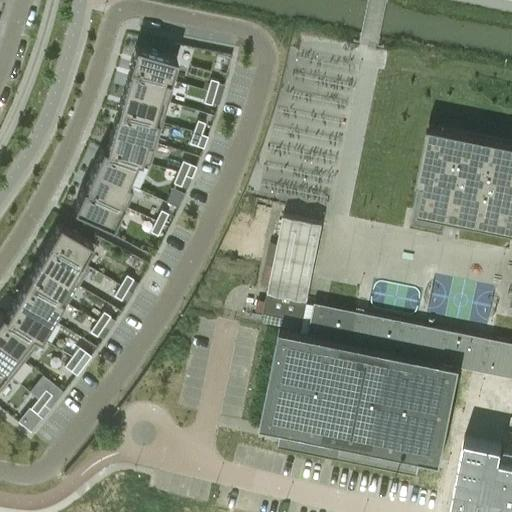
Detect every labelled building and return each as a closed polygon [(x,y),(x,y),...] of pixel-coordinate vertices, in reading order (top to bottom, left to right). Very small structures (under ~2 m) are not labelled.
[(135,45),(128,67),(129,67),(130,67),(165,77),(171,55),(135,45)] [(129,67),(123,87),(158,98),(165,77),(130,67),(129,67)] [(210,78),(206,89),(214,92),(217,80),(210,78)] [(123,87),(117,108),(152,118),(158,98),(123,87)] [(206,89),(203,101),(210,103),(214,92),(206,89)] [(117,108),(111,129),(146,139),(152,118),(117,108)] [(197,119),(193,130),(200,133),(204,121),(197,119)] [(511,140),(427,123),(416,180),(419,180),(411,220),(444,227),(446,215),(511,228),(511,140)] [(105,148),(105,149),(106,150),(136,159),(136,160),(140,161),(146,139),(111,129),(105,148)] [(193,130),(189,141),(196,144),(200,133),(193,130)] [(102,147),(92,167),(125,182),(136,160),(136,159),(106,150),(105,149),(105,148),(102,147)] [(182,159),(177,170),(184,173),(189,162),(182,159)] [(92,167),(82,186),(116,202),(125,182),(92,167)] [(177,170),(172,181),(180,185),(184,173),(177,170)] [(82,186),(73,207),(107,222),(116,202),(82,186)] [(160,208),(155,219),(162,223),(167,212),(160,208)] [(283,212),(268,289),(263,311),(264,311),(261,322),(280,326),(297,329),(299,319),(302,319),(322,220),(283,212)] [(155,219),(149,230),(157,234),(162,223),(155,219)] [(58,222),(46,242),(47,242),(48,242),(79,260),(91,241),(58,222)] [(47,242),(37,260),(68,279),(79,260),(48,242),(47,242)] [(37,260),(26,279),(58,297),(68,279),(37,260)] [(126,273),(119,284),(126,288),(132,278),(126,273)] [(26,279),(15,297),(47,316),(58,297),(26,279)] [(119,284),(113,294),(120,298),(126,288),(119,284)] [(5,315),(4,316),(32,333),(35,336),(47,316),(15,297),(5,315)] [(460,364),(511,374),(511,339),(314,300),(308,332),(280,326),(260,424),(280,428),(277,444),(417,472),(418,471),(417,471),(420,456),(440,460),(460,364)] [(103,310),(96,320),(103,324),(109,314),(103,310)] [(1,312),(0,314),(0,340),(16,353),(32,333),(4,316),(5,315),(1,312)] [(96,320),(89,330),(96,334),(103,324),(96,320)] [(0,367),(3,370),(16,353),(0,340),(0,367)] [(78,345),(71,355),(77,360),(85,350),(78,345)] [(71,355),(64,365),(70,369),(77,360),(71,355)] [(45,388),(37,397),(43,402),(51,393),(45,388)] [(37,397),(30,407),(36,412),(43,402),(37,397)] [(511,511),(511,457),(505,456),(508,444),(470,436),(455,511),(461,511),(511,511)]
